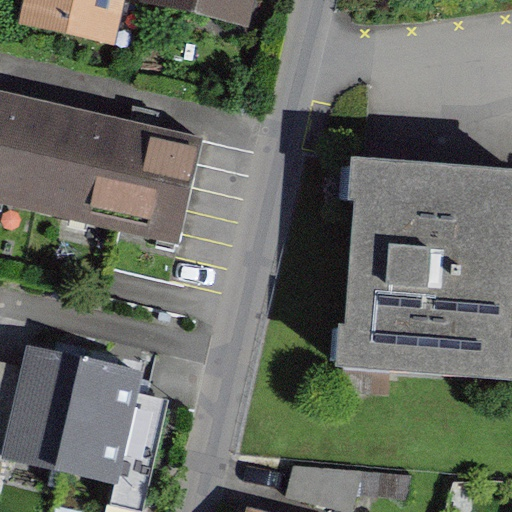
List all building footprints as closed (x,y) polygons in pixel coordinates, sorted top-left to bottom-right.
[(23,0),(19,24),(114,45),(124,0),(23,0)] [(239,0),(181,0),(236,13),(239,0)] [(0,194),(38,203),(58,118),(0,104),(0,194)] [(129,135),(58,118),(38,203),(179,236),(200,151),(154,140),(156,130),(132,124),(129,135)] [(511,181),(364,169),(348,371),(511,384),(511,181)] [(22,370),(0,364),(0,463),(1,458),(60,471),(85,364),(27,350),(22,370)] [(142,377),(85,364),(60,471),(117,485),(113,501),(142,508),(167,406),(137,399),(142,377)] [(294,467),(286,498),(343,511),(351,511),(356,496),(408,501),(410,478),(294,467)]
